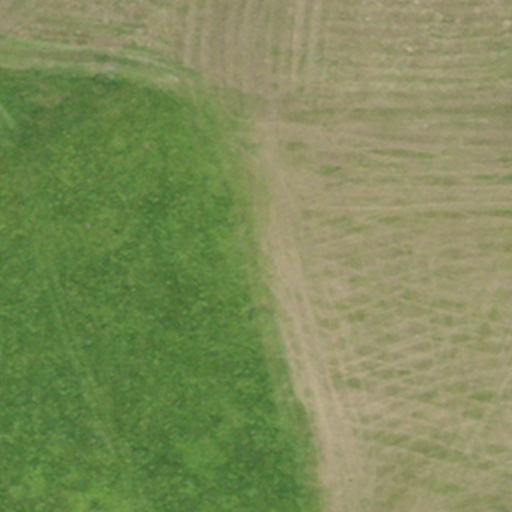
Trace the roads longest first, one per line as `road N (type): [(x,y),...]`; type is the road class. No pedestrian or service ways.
road 1 (track): [(27,53),(124,58),(198,84),(245,136),(282,207),(295,511)]
road 2 (track): [(413,511),(511,338)]
